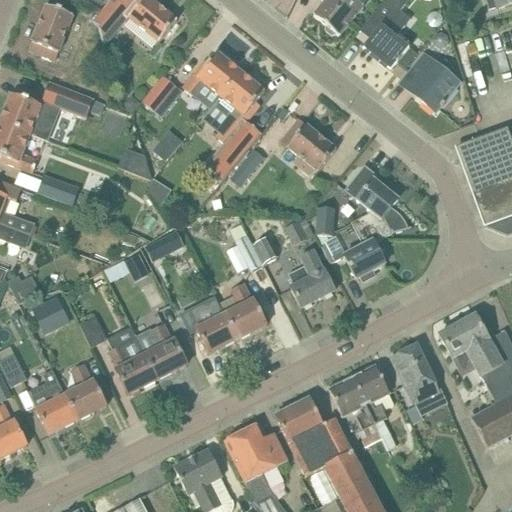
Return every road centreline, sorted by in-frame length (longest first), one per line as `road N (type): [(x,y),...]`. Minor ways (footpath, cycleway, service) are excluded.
road 1 (unclassified): [(2,511),(475,280)]
road 2 (residential): [(475,280),(429,161),(241,0)]
